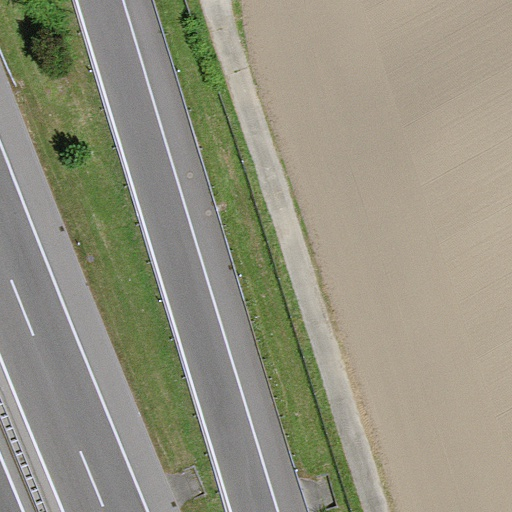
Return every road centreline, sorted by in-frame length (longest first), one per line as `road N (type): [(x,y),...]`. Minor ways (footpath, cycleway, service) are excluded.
road 1 (track): [(373,511),(212,0)]
road 2 (motorway): [(259,511),(105,0)]
road 3 (motorway): [(97,511),(0,259)]
